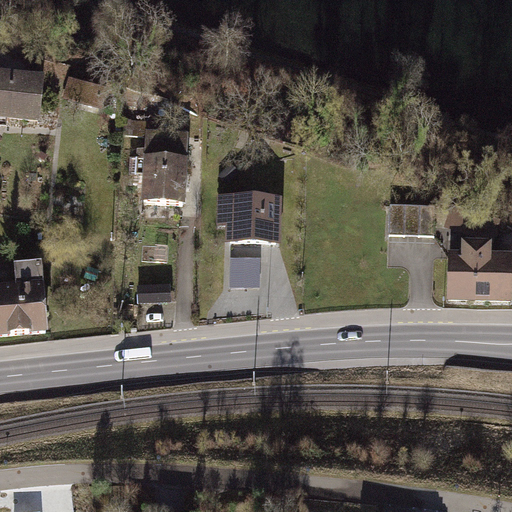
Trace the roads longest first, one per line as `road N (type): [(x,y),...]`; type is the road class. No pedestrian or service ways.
road 1 (primary): [(511,345),(326,344),(0,377)]
road 2 (residential): [(0,481),(211,476),(435,495),(510,511)]
